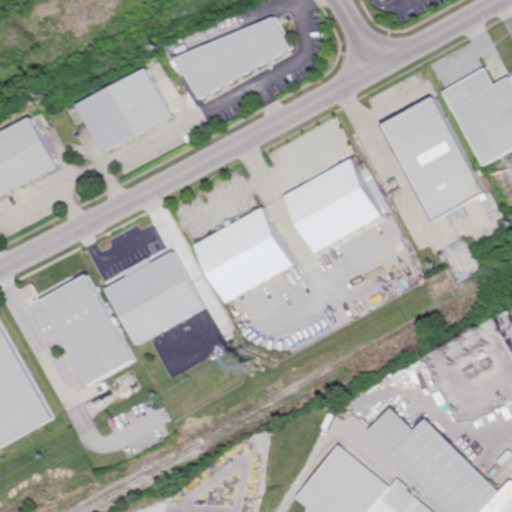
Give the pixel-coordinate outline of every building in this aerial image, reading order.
[(204,100),(181,58),(280,16),(298,47),(204,100)] [(511,77),(511,152),(489,166),(459,112),(458,112),(446,92),(490,67),(499,85),(511,77)] [(177,116),(107,153),(82,105),(152,68),(177,116)] [(491,194),(439,222),(385,124),(437,96),(491,194)] [(0,200),(0,136),(35,118),(61,168),(0,200)] [(388,219),(359,160),(289,194),(318,253),(388,219)] [(231,305),(200,246),(268,209),(300,267),(231,305)] [(141,347),(109,290),(132,278),(129,273),(153,259),(156,265),(178,253),(209,309),(141,347)] [(115,319),(117,318),(121,325),(119,327),(138,362),(91,388),(43,302),(91,276),(115,319)] [(0,446),(0,319),(55,416),(0,446)] [(511,511),(454,511),(373,432),(395,409),(419,432),(430,421),(504,493),(511,484),(511,511)] [(403,481),(414,490),(412,492),(436,511),(313,511),(310,509),(313,505),(300,495),(341,444),(396,489),(403,481)]
